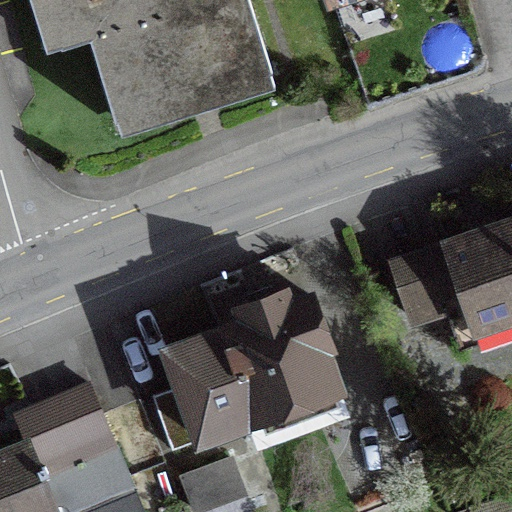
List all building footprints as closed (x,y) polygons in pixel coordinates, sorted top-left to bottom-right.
[(43,0),(58,47),(91,37),(117,119),(198,94),(271,71),(248,0),(43,0)] [(470,330),(511,316),(511,226),(497,232),(495,226),(469,235),(471,241),(391,268),(409,322),(445,309),(441,297),(457,292),(470,330)] [(327,348),(314,312),(309,299),(286,307),(282,294),(237,310),(241,323),(164,350),(177,388),(197,442),(336,391),(321,350),(327,348)] [(138,511),(86,387),(28,411),(39,440),(0,455),(0,511),(138,511)] [(149,398),(169,452),(197,442),(177,388),(149,398)] [(507,511),(504,501),(469,511),(507,511)]
